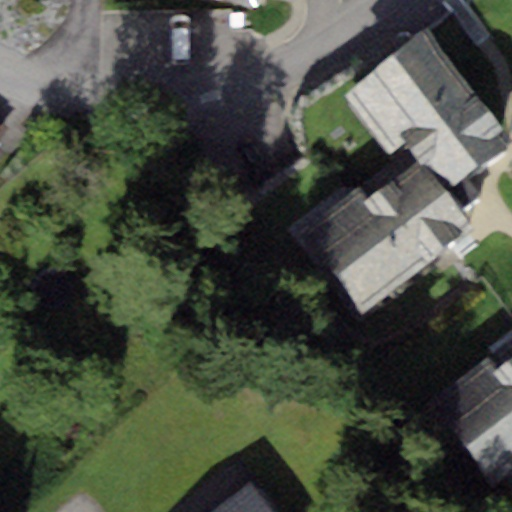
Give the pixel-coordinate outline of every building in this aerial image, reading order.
[(260,0),(223,0),(258,9),(260,0)] [(391,161),(412,144),(466,213),(484,199),(466,176),(511,140),(511,138),(427,29),(340,96),(391,161)] [(362,318),(474,236),(411,149),(298,230),(362,318)] [(511,460),(511,362),(444,409),(491,475),(511,460)] [(329,511),(275,439),(176,511),(329,511)]
